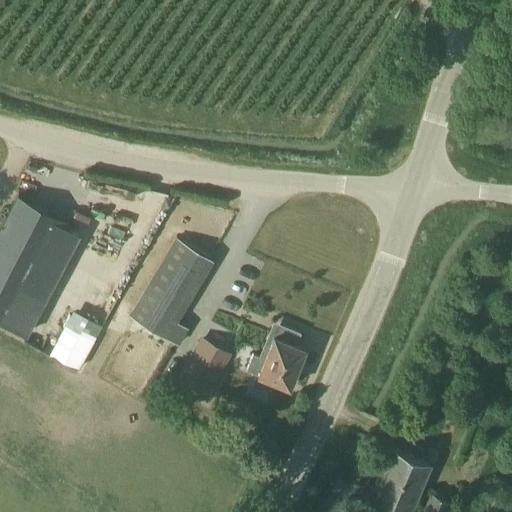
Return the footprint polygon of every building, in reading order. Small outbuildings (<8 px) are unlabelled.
[(0,320),(26,335),(80,233),(69,227),(71,222),(18,194),(0,228),(0,320)] [(187,326),(168,314),(158,331),(177,343),(187,326)] [(66,321),(51,352),(80,367),(96,336),(66,321)] [(246,367),(289,385),(290,382),(293,381),(296,375),(294,372),(305,346),(295,342),(300,330),(282,323),(277,335),(273,333),(263,357),(252,352),(246,367)] [(178,382),(206,397),(230,356),(203,340),(178,382)] [(389,445),(361,511),(410,511),(431,463),(389,445)] [(430,492),(421,511),(446,511),(451,500),(430,492)]
